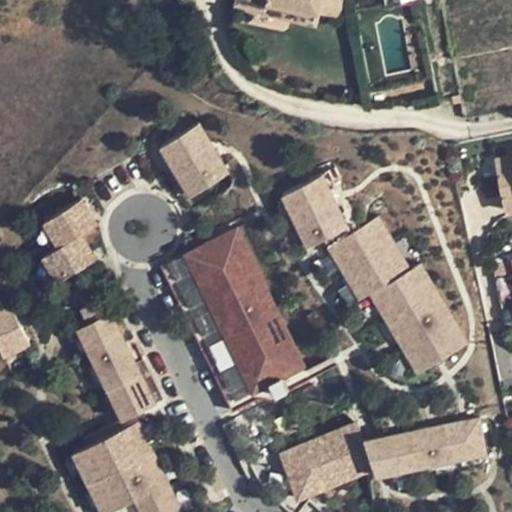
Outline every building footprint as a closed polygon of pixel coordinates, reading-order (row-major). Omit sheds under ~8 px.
[(244,0),(254,2),(255,0),(282,0),(322,10),(324,0),(244,0)] [(319,22),(322,10),(282,0),(255,0),(254,2),(253,6),(319,22)] [(331,0),(324,0),(322,10),(329,11),(331,0)] [(511,0),(446,0),(456,55),(511,43),(511,0)] [(511,47),(457,58),(468,116),(511,107),(511,47)] [(233,169),(204,120),(164,143),(193,192),(233,169)] [(511,162),(498,165),(507,218),(511,216),(511,162)] [(328,169),(285,190),(310,243),(353,223),(328,169)] [(102,220),(87,195),(46,220),(61,244),(86,229),(102,220)] [(419,371),(474,341),(428,257),(413,265),(384,212),(330,241),(360,295),(373,287),(419,371)] [(246,222),(189,247),(252,393),(309,368),(246,222)] [(101,254),(86,229),(61,244),(45,254),(60,278),(101,254)] [(505,265),(494,268),(499,283),(509,280),(505,265)] [(369,306),(366,294),(351,299),(355,311),(369,306)] [(0,341),(7,355),(35,341),(13,301),(0,307),(0,341)] [(160,399),(116,309),(81,325),(125,416),(160,399)] [(223,361),(236,358),(230,338),(218,341),(223,361)] [(32,347),(9,354),(13,364),(35,357),(32,347)] [(362,426),(286,439),(295,489),(494,455),(486,411),(364,432),(362,426)] [(175,511),(186,507),(143,417),(76,449),(105,510),(139,494),(147,511),(175,511)]
